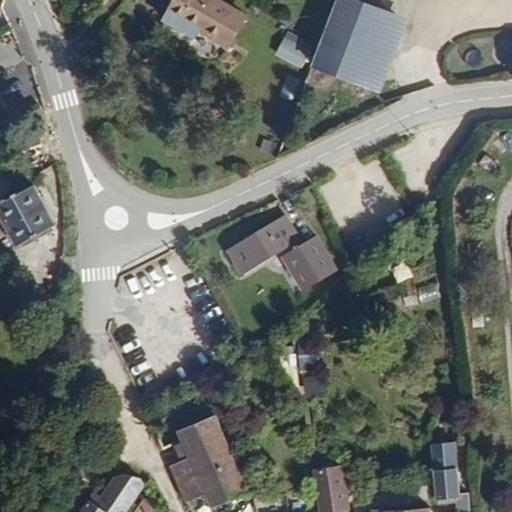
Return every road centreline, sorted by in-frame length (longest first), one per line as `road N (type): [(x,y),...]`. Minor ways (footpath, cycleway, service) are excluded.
road 1 (tertiary): [(511,98),(407,118),(194,215),(114,217),(59,102),(24,0)]
road 2 (track): [(511,193),(503,216),(511,318)]
